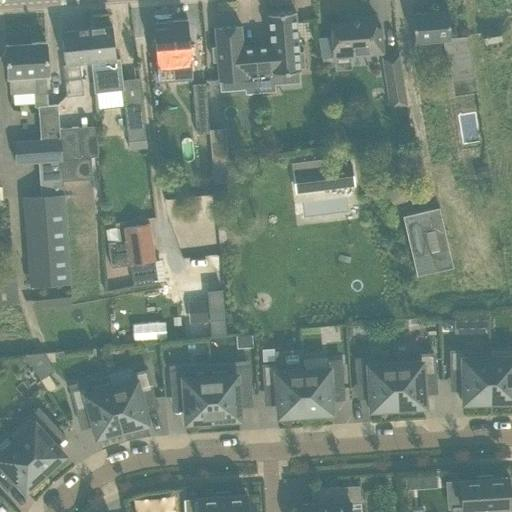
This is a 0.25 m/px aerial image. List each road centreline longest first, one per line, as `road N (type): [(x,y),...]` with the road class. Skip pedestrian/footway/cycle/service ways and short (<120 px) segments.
road 1 (unknown): [(159,249),(137,0)]
road 2 (residential): [(511,434),(272,454)]
road 3 (residential): [(272,454),(128,467),(94,480),(54,511)]
